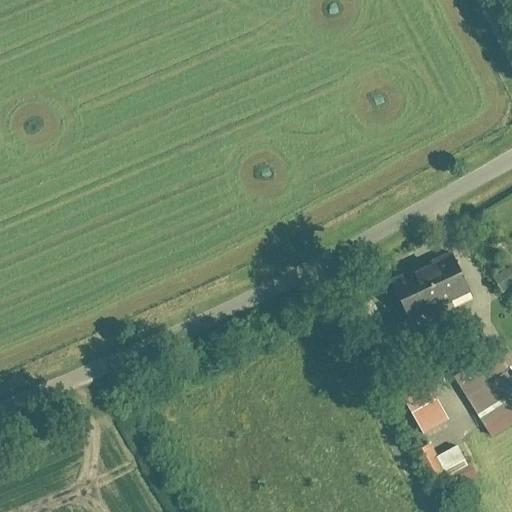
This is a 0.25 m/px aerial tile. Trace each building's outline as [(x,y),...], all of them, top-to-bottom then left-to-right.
[(392,281),(410,318),(471,290),(454,253),(392,281)] [(365,289),(343,300),(380,371),(402,359),(365,289)] [(500,345),(475,360),(487,379),(511,364),(500,345)] [(480,374),(456,389),(483,431),(507,416),(480,374)] [(394,392),(417,437),(438,426),(416,381),(394,392)] [(431,458),(441,479),(465,467),(455,446),(431,458)] [(423,447),(409,454),(425,482),(438,475),(423,447)]
